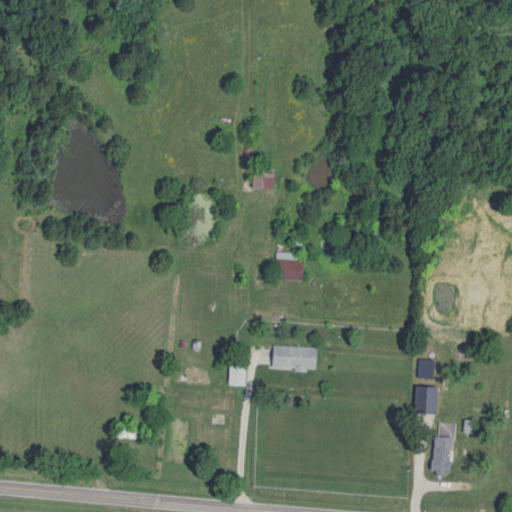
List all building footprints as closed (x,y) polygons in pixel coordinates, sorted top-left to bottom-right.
[(268,168),(246,168),(246,189),(267,189),(268,168)] [(306,279),(306,252),(277,252),(277,279),(306,279)] [(272,370),(318,371),(318,347),(273,346),(272,370)] [(250,385),(250,362),(231,362),(231,385),(250,385)] [(191,383),(208,383),(208,371),(191,371),(191,383)] [(428,472),(449,472),(449,437),(429,437),(428,472)]
